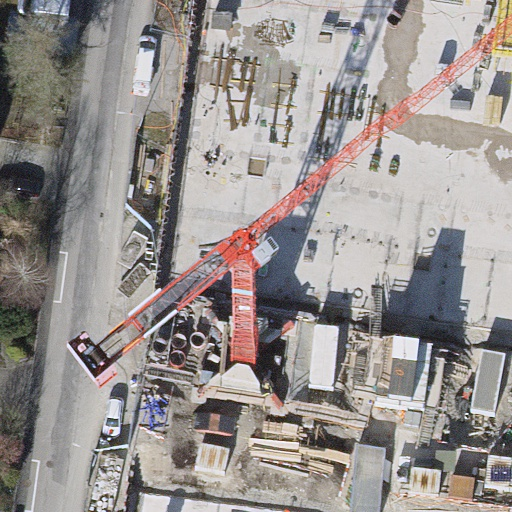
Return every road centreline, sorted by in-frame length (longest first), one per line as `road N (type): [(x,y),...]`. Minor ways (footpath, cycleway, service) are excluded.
road 1 (residential): [(62,363),(511,423)]
road 2 (residential): [(62,363),(110,0)]
road 3 (residential): [(42,511),(62,363)]
